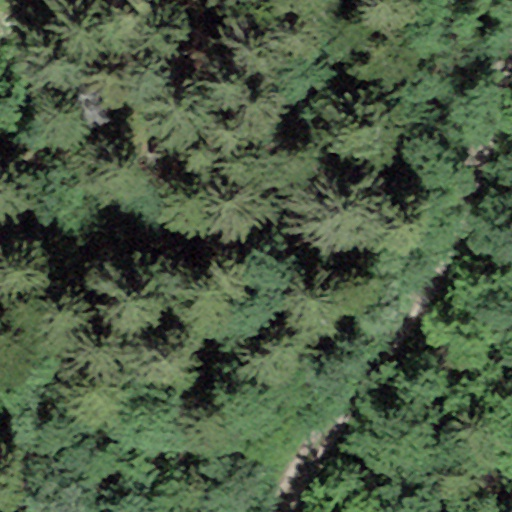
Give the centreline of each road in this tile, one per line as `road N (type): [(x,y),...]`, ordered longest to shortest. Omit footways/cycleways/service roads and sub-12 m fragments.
road 1 (track): [(374,390),(511,43)]
road 2 (track): [(374,390),(339,419),(281,511)]
